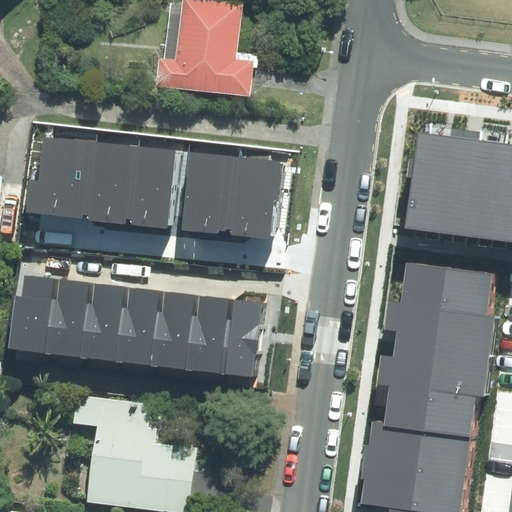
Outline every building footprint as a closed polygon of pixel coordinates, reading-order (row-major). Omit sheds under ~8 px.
[(13,0),(0,0),(0,8),(1,10),(13,0)] [(241,55),(245,3),(209,0),(163,0),(162,13),(171,14),(167,59),(160,58),(158,88),(176,90),(176,94),(255,100),(258,57),(241,55)] [(511,140),(418,131),(407,227),(511,238),(511,140)] [(99,190),(101,249),(206,244),(202,171),(159,173),(160,187),(99,190)] [(369,501),(458,511),(480,511),(511,266),(414,254),(394,413),(380,412),(369,501)] [(183,375),(215,283),(168,266),(151,315),(115,302),(99,346),(183,375)] [(265,338),(207,327),(199,371),(257,381),(265,338)] [(160,511),(194,511),(204,406),(74,395),(72,425),(98,428),(91,506),(160,511)]
